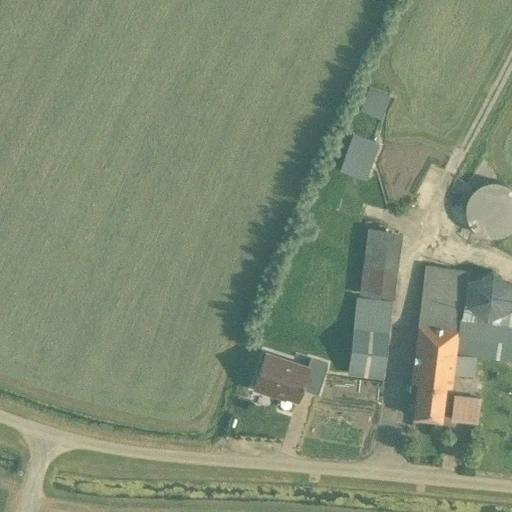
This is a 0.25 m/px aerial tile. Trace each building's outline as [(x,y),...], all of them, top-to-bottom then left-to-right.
[(358,109),(378,117),(388,93),(367,85),(358,109)] [(339,169),(365,178),(377,142),(352,133),(339,169)] [(492,236),(496,236),(500,235),(504,234),(507,232),(511,229),(511,227),(511,188),(510,187),(507,185),(503,183),(500,181),(496,181),(492,180),(488,181),(484,181),(480,183),(477,185),(473,187),(471,190),(468,193),(466,197),(465,201),(464,205),(464,209),(464,212),(465,216),(467,220),(469,224),(471,227),(474,230),(477,232),(481,234),(484,235),(488,236),(492,236)] [(391,295),(394,268),(362,264),(358,291),(391,295)] [(468,280),(469,275),(469,272),(425,266),(408,395),(415,396),(412,415),(440,419),(444,385),(450,386),(452,373),(473,376),(475,356),(511,360),(511,324),(463,318),(465,304),(464,304),(468,280)] [(463,318),(511,324),(511,309),(508,309),(511,284),(491,270),(468,279),(465,304),(463,318)] [(390,301),(358,296),(346,372),(378,377),(390,301)] [(297,400),(301,388),(317,393),(327,363),(309,357),(306,366),(265,352),(253,387),(276,394),(277,393),(297,400)] [(453,394),(450,419),(476,422),(480,398),(453,394)]
